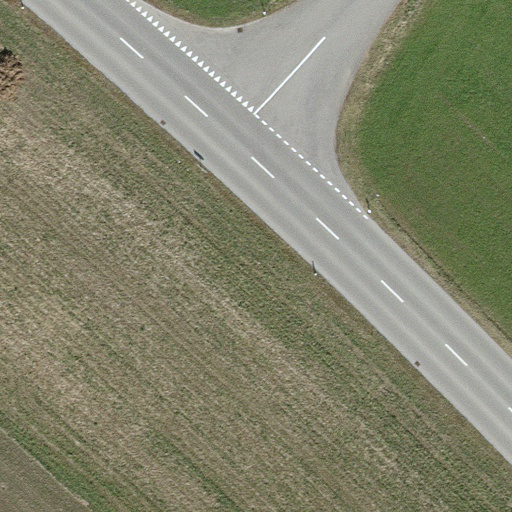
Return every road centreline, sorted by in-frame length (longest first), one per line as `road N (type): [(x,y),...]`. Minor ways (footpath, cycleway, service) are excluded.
road 1 (tertiary): [(511,414),(232,138)]
road 2 (tertiary): [(232,138),(71,0)]
road 3 (residential): [(232,138),(355,0)]
